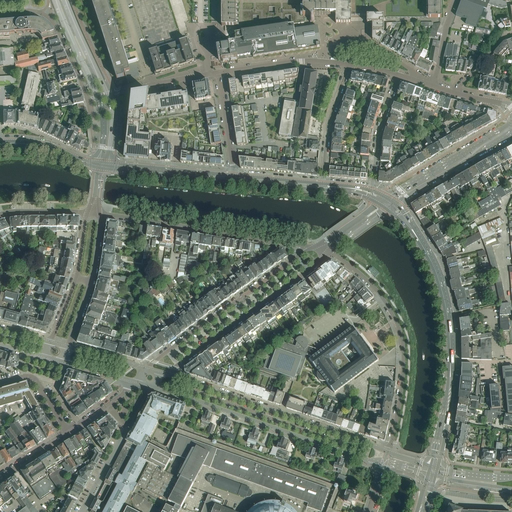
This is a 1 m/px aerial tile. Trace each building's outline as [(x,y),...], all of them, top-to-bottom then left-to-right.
[(128,64),(112,13),(107,0),(95,0),(96,2),(92,3),(113,67),(114,71),(117,79),(125,76),(124,73),(125,73),(130,71),(128,64)] [(336,14),(335,0),(221,0),(222,26),(236,26),(236,0),(302,0),(303,16),(314,16),(314,14),(330,14),(330,11),(335,11),(335,14),(336,14)] [(383,23),(383,21),(383,18),(386,18),(428,18),(440,18),(441,18),(441,0),(335,0),(336,14),(336,18),(351,18),(367,18),(367,21),(367,23),(372,23),(383,23)] [(461,0),(455,15),(467,20),(465,23),(476,28),(480,16),(483,8),(461,0)] [(489,0),(461,0),(483,8),(486,9),(488,5),(489,0)] [(506,2),(498,0),(489,0),(488,5),(501,9),(507,8),(506,2)] [(383,21),(383,18),(383,15),(367,15),(367,18),(367,21),(367,23),(372,23),(372,39),(380,44),(385,34),(383,33),(383,23),(383,21)] [(500,20),(501,22),(503,25),(505,27),(505,28),(510,27),(509,23),(508,18),(500,20)] [(13,31),(16,30),(16,31),(17,31),(18,31),(18,32),(19,32),(20,32),(21,32),(21,31),(22,31),(23,31),(23,30),(24,30),(27,29),(27,32),(30,31),(30,32),(30,33),(32,33),(33,33),(34,33),(35,33),(36,33),(36,34),(37,34),(38,35),(38,36),(41,39),(42,39),(55,36),(56,36),(54,32),(53,30),(52,29),(52,28),(51,27),(50,26),(49,25),(48,24),(47,23),(45,22),(44,21),(43,20),(43,21),(43,22),(41,21),(40,20),(38,20),(37,19),(36,19),(34,19),(33,19),(31,19),(30,19),(26,19),(26,21),(23,21),(22,21),(21,21),(21,20),(20,20),(19,20),(18,21),(17,21),(16,21),(16,22),(13,22),(12,20),(9,21),(9,20),(9,19),(0,19),(0,34),(10,34),(10,33),(13,33),(13,31)] [(317,26),(294,29),(293,23),(234,33),(235,39),(234,40),(235,44),(220,46),(220,48),(217,48),(217,49),(217,52),(219,60),(222,60),(222,61),(238,59),(253,56),(253,57),(320,47),(320,44),(317,26)] [(477,27),(475,33),(486,36),(490,37),(491,31),(491,30),(477,27)] [(401,41),(396,53),(401,56),(408,43),(410,37),(411,37),(413,32),(410,31),(409,33),(408,33),(406,37),(407,37),(406,41),(402,39),(401,41)] [(386,47),(391,36),(388,35),(389,33),(387,32),(385,36),(381,44),(386,47)] [(391,50),(397,37),(398,33),(396,32),(394,37),(391,36),(386,47),(391,50)] [(468,43),(467,47),(468,47),(469,48),(471,49),(471,50),(472,50),(480,55),(484,49),(474,43),(474,40),(482,41),(483,35),(474,33),(470,33),(468,43)] [(59,44),(56,36),(56,37),(48,39),(48,40),(43,41),(44,45),(41,46),(41,48),(59,44)] [(413,53),(415,48),(419,38),(415,36),(414,38),(410,37),(408,43),(401,56),(410,61),(413,53)] [(401,41),(402,39),(397,37),(391,50),(396,53),(401,41)] [(154,69),(156,75),(162,73),(162,72),(171,69),(172,70),(180,67),(180,66),(189,63),(190,64),(196,62),(194,55),(193,55),(191,47),(192,47),(191,44),(190,44),(189,39),(182,41),(149,52),(151,56),(150,56),(154,68),(154,69)] [(423,51),(416,65),(415,66),(428,73),(434,63),(436,64),(439,49),(438,49),(440,42),(433,41),(432,48),(431,48),(429,59),(428,59),(427,61),(424,60),(428,52),(423,50),(423,51)] [(511,50),(510,51),(506,41),(504,42),(499,48),(505,53),(508,59),(511,57),(511,50)] [(63,51),(59,44),(41,48),(42,51),(47,50),(48,54),(63,51)] [(458,47),(447,44),(444,57),(443,64),(447,64),(446,71),(455,72),(455,66),(456,66),(457,59),(458,59),(458,56),(456,56),(458,47)] [(0,66),(14,65),(13,48),(13,47),(0,48),(0,66)] [(416,65),(423,51),(415,48),(413,53),(410,61),(416,65)] [(505,53),(499,48),(493,54),(499,57),(506,60),(506,59),(508,59),(505,53)] [(27,51),(25,52),(21,52),(16,54),(17,61),(18,62),(28,59),(27,51)] [(66,57),(63,51),(48,54),(46,54),(47,58),(55,56),(56,59),(56,60),(66,57)] [(48,62),(48,61),(47,58),(46,54),(28,59),(18,62),(17,61),(14,62),(16,69),(27,67),(36,64),(48,62)] [(69,64),(66,57),(56,60),(56,59),(48,61),(48,62),(36,64),(38,70),(38,71),(69,64)] [(459,60),(456,72),(461,73),(464,61),(464,59),(460,57),(459,60)] [(471,69),(478,59),(475,58),(470,57),(469,60),(468,62),(467,68),(471,69)] [(73,72),(69,65),(56,68),(58,75),(73,72)] [(299,70),(284,72),(285,82),(285,84),(290,83),(290,79),(297,78),(299,70)] [(485,91),(488,78),(490,71),(487,70),(486,76),(482,76),(481,77),(480,77),(480,81),(478,80),(478,81),(477,81),(477,82),(477,83),(477,84),(479,85),(478,90),(485,91)] [(316,81),(317,74),(318,73),(317,73),(306,71),(305,71),(305,72),(304,80),(303,88),(300,87),(299,93),(302,94),(299,109),(311,112),(312,111),(311,111),(312,105),(313,104),(312,104),(313,97),(314,97),(315,89),(316,81)] [(40,115),(34,113),(34,115),(28,114),(30,107),(33,108),(40,75),(28,72),(22,101),(20,107),(24,107),(22,112),(15,111),(15,124),(37,130),(40,115)] [(76,79),(73,72),(58,75),(58,76),(59,80),(58,81),(59,83),(76,79)] [(356,82),(358,73),(352,72),(349,81),(353,82),(352,86),(348,85),(346,88),(353,91),(356,82)] [(362,83),(364,74),(358,73),(356,82),(358,83),(358,82),(362,83)] [(362,83),(362,84),(367,86),(368,84),(371,75),(364,74),(362,83)] [(374,85),(377,77),(373,76),(371,75),(368,84),(372,85),(374,85)] [(380,87),(383,78),(377,77),(374,85),(377,86),(380,87)] [(383,98),(389,80),(390,80),(383,78),(380,87),(383,88),(381,93),(379,92),(377,96),(383,98)] [(492,93),(495,80),(488,78),(485,91),(492,93)] [(244,90),(243,83),(240,83),(239,79),(228,81),(231,95),(245,93),(244,90)] [(211,98),(209,81),(209,80),(203,81),(203,82),(193,84),(195,100),(211,98)] [(499,94),(501,81),(495,80),(492,93),(499,94)] [(506,95),(508,86),(508,82),(506,81),(502,80),(501,81),(499,94),(506,95)] [(61,93),(58,84),(57,85),(57,84),(58,83),(58,82),(57,82),(56,81),(52,82),(52,83),(48,84),(46,84),(47,90),(45,91),(43,97),(54,96),(61,93)] [(404,97),(408,86),(401,83),(397,95),(401,96),(400,100),(403,101),(404,97)] [(410,103),(415,88),(408,86),(404,97),(408,99),(407,102),(410,103)] [(418,102),(422,91),(415,88),(410,103),(413,104),(414,101),(418,102)] [(81,95),(79,89),(66,92),(63,93),(64,98),(64,99),(81,95)] [(354,99),(356,93),(346,89),(344,96),(354,99)] [(423,110),(429,93),(422,91),(418,102),(418,105),(421,106),(420,109),(423,110)] [(126,146),(125,157),(149,160),(150,156),(150,152),(151,136),(152,131),(168,132),(169,122),(174,121),(177,133),(182,134),(183,134),(183,138),(182,152),(181,155),(224,159),(223,156),(222,149),(215,150),(209,110),(206,110),(190,113),(189,107),(187,92),(183,93),(148,98),(147,107),(133,109),(130,111),(129,123),(128,123),(126,146)] [(47,104),(59,101),(59,100),(62,99),(61,93),(54,96),(43,97),(40,114),(45,115),(46,110),(47,104)] [(431,121),(440,97),(429,93),(423,110),(424,111),(421,118),(431,121)] [(83,103),(82,99),(81,95),(64,99),(64,98),(62,99),(59,100),(59,101),(60,101),(61,107),(83,103)] [(381,105),(383,98),(377,96),(377,97),(371,95),(369,101),(371,102),(381,105)] [(352,106),(354,99),(344,96),(342,102),(351,106),(352,106)] [(440,97),(434,113),(437,114),(438,111),(439,110),(441,111),(445,98),(440,97)] [(442,111),(439,118),(442,119),(444,113),(447,113),(448,109),(451,100),(445,98),(441,111),(442,111)] [(310,120),(312,112),(311,112),(299,109),(297,109),(297,108),(296,108),(296,103),(293,103),(293,101),(285,99),(279,135),(287,136),(292,136),(292,137),(298,138),(307,139),(308,136),(307,136),(309,129),(309,128),(310,120),(311,121),(311,120),(310,120)] [(451,100),(448,109),(449,109),(452,110),(450,115),(451,115),(454,116),(458,102),(451,100)] [(342,102),(339,110),(344,111),(344,110),(349,112),(351,106),(342,102)] [(379,111),(381,105),(371,102),(369,108),(379,111)] [(460,115),(463,104),(458,102),(454,116),(453,118),(454,118),(455,115),(457,115),(458,114),(460,115)] [(415,113),(416,110),(402,106),(394,103),(392,110),(404,114),(405,111),(409,112),(409,111),(415,113)] [(463,104),(461,113),(466,115),(467,114),(467,113),(469,105),(463,104)] [(480,114),(481,108),(478,107),(469,105),(467,113),(467,114),(470,115),(471,113),(472,113),(472,116),(473,115),(474,116),(478,114),(477,113),(479,114),(480,114)] [(377,117),(379,111),(369,108),(367,114),(368,114),(377,117)] [(497,120),(497,112),(481,108),(480,114),(484,115),(487,115),(492,123),(497,120)] [(209,110),(206,110),(207,117),(217,116),(216,109),(209,110)] [(339,110),(337,116),(347,119),(349,112),(344,110),(344,111),(339,110)] [(404,114),(392,110),(390,116),(400,119),(402,120),(404,114)] [(13,111),(3,111),(3,112),(3,125),(14,124),(13,111)] [(48,123),(49,121),(45,119),(44,121),(42,120),(43,115),(45,115),(40,114),(40,115),(37,130),(43,133),(48,123)] [(375,124),(377,117),(368,114),(365,120),(375,124)] [(487,115),(484,115),(479,117),(480,119),(479,120),(483,128),(485,127),(487,126),(492,123),(487,115)] [(346,124),(348,119),(346,119),(347,119),(337,116),(335,123),(335,124),(344,125),(344,126),(348,126),(348,125),(346,124)] [(399,122),(400,119),(390,116),(388,122),(404,128),(405,124),(399,122)] [(483,128),(479,120),(477,119),(473,121),(472,119),(469,121),(468,120),(475,133),(480,130),(481,129),(483,128)] [(55,125),(56,122),(49,120),(49,121),(48,123),(43,133),(49,136),(55,125)] [(373,130),(375,124),(365,120),(363,127),(364,127),(373,130)] [(475,133),(468,120),(465,122),(466,124),(462,127),(468,137),(468,136),(475,133)] [(61,126),(62,125),(56,122),(55,125),(49,136),(55,139),(60,129),(61,126)] [(404,128),(388,122),(386,129),(396,132),(397,129),(403,130),(404,128)] [(444,123),(441,125),(447,135),(444,136),(450,147),(456,144),(448,130),(446,127),(444,123)] [(343,133),(344,126),(344,125),(335,124),(333,131),(343,132),(343,133)] [(468,137),(462,127),(460,128),(458,124),(454,126),(457,131),(453,133),(458,142),(468,137)] [(68,129),(67,129),(61,126),(60,129),(55,139),(62,142),(68,129)] [(77,135),(79,131),(78,129),(76,128),(74,128),(73,128),(69,126),(67,129),(68,129),(62,142),(70,147),(77,135)] [(457,131),(454,126),(450,129),(450,128),(448,130),(456,144),(458,142),(453,133),(457,131)] [(371,136),(373,130),(364,127),(363,131),(362,135),(371,136)] [(401,135),(395,134),(396,132),(386,129),(384,135),(401,139),(401,135)] [(342,139),(343,132),(333,131),(332,139),(341,139),(342,139)] [(450,147),(444,136),(440,138),(437,133),(434,134),(436,137),(444,150),(450,147)] [(77,135),(70,147),(79,152),(82,147),(86,149),(87,148),(89,145),(89,143),(84,141),(85,140),(79,137),(78,138),(77,137),(78,136),(77,135)] [(170,162),(172,146),(171,146),(171,144),(167,143),(167,139),(166,139),(165,138),(160,137),(160,141),(159,141),(159,146),(156,146),(155,152),(158,152),(157,158),(160,158),(160,161),(170,162)] [(444,150),(436,137),(433,139),(435,142),(432,144),(437,154),(441,152),(444,150)] [(432,144),(428,138),(425,140),(427,144),(425,146),(426,148),(432,157),(435,155),(437,154),(432,144)] [(341,145),(342,139),(341,139),(332,139),(332,146),(347,147),(350,147),(351,147),(351,145),(347,145),(347,146),(341,145)] [(319,151),(320,143),(306,142),(306,150),(319,151)] [(420,164),(411,150),(408,144),(407,145),(405,148),(403,150),(407,156),(406,156),(414,168),(420,164)] [(432,157),(426,148),(423,150),(420,144),(417,146),(426,161),(432,157)] [(426,161),(417,146),(411,150),(420,164),(426,161)] [(511,159),(506,149),(500,153),(509,169),(509,170),(510,169),(511,173),(511,172),(511,165),(509,161),(511,159)] [(245,158),(239,158),(240,165),(240,168),(247,169),(248,157),(249,157),(249,153),(246,153),(245,153),(245,158)] [(509,169),(500,153),(493,157),(500,169),(503,167),(506,171),(509,169)] [(224,159),(223,156),(215,155),(214,166),(225,167),(224,159)] [(414,168),(406,156),(400,160),(407,172),(414,168)] [(309,163),(309,160),(310,158),(303,157),(303,160),(301,174),(308,175),(309,163)] [(407,172),(400,160),(398,157),(396,160),(400,167),(397,168),(397,167),(396,168),(401,176),(402,176),(407,172)] [(500,169),(493,157),(489,159),(489,158),(487,160),(496,177),(500,175),(497,170),(500,169)] [(294,173),(294,174),(296,162),(295,162),(296,159),(288,158),(288,162),(287,173),(294,174),(294,173)] [(314,164),(314,161),(309,160),(309,163),(308,175),(317,176),(318,164),(318,158),(316,158),(316,164),(314,164)] [(296,162),(294,174),(295,174),(301,174),(303,160),(296,159),(295,162),(296,162)] [(496,177),(487,160),(486,160),(480,164),(489,179),(491,177),(489,175),(488,176),(487,176),(490,174),(495,183),(499,181),(496,177)] [(288,162),(278,161),(277,161),(276,171),(276,172),(287,173),(288,162)] [(401,176),(396,168),(394,169),(390,163),(387,165),(396,179),(401,176)] [(489,179),(480,164),(476,167),(475,167),(474,167),(480,178),(490,196),(494,202),(498,200),(498,199),(500,197),(495,189),(494,187),(493,187),(488,179),(489,179)] [(396,179),(387,165),(384,167),(387,172),(385,173),(386,176),(385,182),(390,183),(396,179)] [(480,178),(474,167),(468,171),(479,190),(480,193),(484,191),(479,182),(478,182),(477,180),(480,178)] [(479,190),(468,171),(461,175),(467,185),(467,184),(468,186),(471,184),(475,192),(479,190)] [(467,185),(461,175),(455,178),(461,188),(463,191),(465,190),(464,187),(464,186),(466,189),(469,188),(467,185)] [(461,188),(455,178),(451,181),(452,182),(449,183),(458,198),(461,196),(458,189),(461,188)] [(458,198),(449,183),(448,184),(447,183),(443,185),(448,195),(452,193),(455,199),(458,198)] [(448,195),(443,185),(436,189),(442,199),(445,198),(448,201),(451,199),(448,195)] [(507,195),(504,190),(501,186),(495,189),(500,197),(500,199),(507,195)] [(442,199),(436,189),(434,190),(431,193),(431,192),(431,193),(438,204),(443,201),(442,199)] [(438,204),(431,193),(423,197),(430,209),(431,208),(433,213),(436,211),(439,217),(440,218),(444,215),(438,204)] [(501,205),(498,200),(494,202),(490,196),(484,199),(478,203),(482,209),(483,208),(486,213),(501,205)] [(424,212),(430,209),(423,197),(417,201),(424,213),(424,212)] [(424,213),(417,201),(413,204),(411,205),(416,214),(417,215),(424,226),(426,229),(430,227),(432,225),(432,224),(430,221),(424,212),(424,213)] [(29,227),(29,217),(20,218),(20,232),(25,232),(25,244),(30,244),(30,231),(30,227),(29,227)] [(38,229),(38,217),(33,217),(29,217),(29,227),(30,227),(31,227),(31,229),(34,229),(34,231),(38,231),(38,229)] [(48,227),(48,217),(38,217),(38,229),(38,231),(39,231),(46,231),(46,227),(48,227)] [(57,230),(57,217),(48,217),(48,227),(49,227),(49,230),(56,230),(57,230)] [(67,231),(67,217),(57,217),(57,230),(56,230),(56,231),(67,231)] [(76,231),(78,220),(79,218),(78,218),(78,217),(67,217),(67,231),(76,231)] [(20,232),(20,218),(9,219),(10,229),(13,233),(20,232)] [(11,232),(3,220),(0,221),(0,226),(5,236),(11,232)] [(121,227),(122,223),(109,221),(108,221),(107,221),(107,222),(106,230),(118,232),(121,232),(123,232),(124,228),(121,227)] [(442,221),(435,225),(426,231),(432,239),(441,234),(441,233),(439,231),(445,227),(442,221)] [(152,247),(155,228),(148,227),(146,240),(148,240),(148,242),(146,242),(144,253),(151,254),(152,247)] [(161,234),(162,229),(155,228),(152,247),(152,250),(155,250),(155,248),(156,245),(159,245),(160,242),(161,234)] [(491,229),(489,230),(486,231),(483,232),(480,234),(481,239),(482,238),(482,240),(495,235),(493,228),(491,229)] [(168,230),(162,229),(161,234),(160,242),(159,245),(159,246),(165,247),(168,230)] [(120,237),(120,234),(118,234),(118,232),(106,230),(105,239),(120,241),(121,237),(120,237)] [(174,231),(168,230),(165,247),(172,248),(174,231)] [(189,243),(191,234),(183,232),(181,244),(184,244),(184,242),(189,243)] [(435,244),(449,236),(448,235),(447,235),(447,234),(444,236),(442,234),(441,233),(441,234),(432,239),(435,244)] [(198,249),(201,235),(192,234),(189,254),(185,276),(195,274),(195,270),(195,269),(196,264),(199,249),(198,249)] [(204,251),(207,236),(201,235),(198,249),(199,249),(202,249),(202,250),(204,251)] [(449,236),(435,244),(438,249),(448,243),(448,242),(446,243),(445,241),(449,239),(449,238),(451,237),(450,235),(449,236)] [(499,244),(495,235),(482,240),(486,248),(492,246),(499,244)] [(211,251),(213,237),(207,236),(204,251),(207,251),(207,250),(211,251)] [(221,249),(222,239),(213,237),(211,251),(209,262),(213,262),(212,264),(214,264),(214,265),(216,265),(217,263),(219,253),(215,252),(215,248),(221,249)] [(122,249),(123,242),(120,241),(105,239),(104,246),(116,247),(118,247),(118,248),(122,249)] [(229,249),(230,240),(222,239),(221,249),(220,251),(228,252),(229,251),(229,249)] [(74,251),(75,243),(54,240),(53,245),(57,246),(56,249),(74,251)] [(230,240),(229,249),(231,249),(231,250),(232,250),(232,252),(236,252),(238,241),(230,240)] [(236,252),(236,254),(242,255),(243,251),(245,243),(238,241),(236,252)] [(454,246),(456,245),(455,243),(452,244),(450,242),(448,243),(438,249),(441,253),(454,246)] [(253,251),(254,244),(245,243),(243,251),(244,251),(243,251),(247,252),(246,254),(249,254),(249,252),(250,252),(253,251)] [(120,251),(115,250),(116,247),(104,246),(103,253),(119,255),(120,251)] [(452,257),(451,255),(456,254),(456,250),(454,246),(441,253),(443,257),(445,256),(446,258),(446,260),(452,258),(452,257)] [(287,257),(283,249),(279,248),(276,251),(275,249),(270,253),(277,263),(287,257)] [(63,255),(61,255),(60,254),(61,250),(54,249),(50,249),(49,252),(51,252),(51,253),(54,254),(53,257),(59,258),(60,257),(61,256),(63,256),(63,259),(72,261),(73,253),(64,251),(63,255)] [(270,253),(268,251),(266,252),(267,254),(264,256),(272,267),(277,263),(270,253)] [(103,253),(102,261),(124,265),(124,263),(124,262),(119,261),(120,259),(121,260),(121,255),(119,255),(103,253)] [(272,267),(264,256),(262,258),(261,257),(258,258),(267,271),(272,267)] [(50,257),(49,265),(50,266),(51,266),(58,268),(70,270),(72,261),(63,259),(61,259),(61,261),(60,261),(60,262),(59,262),(59,258),(53,257),(50,257)] [(267,271),(258,258),(256,260),(256,259),(253,261),(254,263),(262,274),(267,271)] [(468,260),(447,265),(449,270),(458,268),(458,265),(469,262),(468,260)] [(124,265),(102,261),(101,268),(115,271),(115,272),(117,272),(118,267),(123,268),(123,267),(124,265)] [(334,276),(341,268),(338,265),(332,262),(330,262),(326,265),(334,276)] [(262,274),(254,263),(250,265),(247,267),(256,279),(262,274)] [(334,276),(326,265),(321,269),(329,281),(333,278),(337,284),(339,282),(337,280),(334,276)] [(50,266),(47,272),(53,275),(68,280),(70,270),(58,268),(51,266),(50,266)] [(256,279),(247,267),(244,269),(242,271),(241,271),(250,284),(256,279)] [(370,268),(367,271),(370,274),(370,273),(373,276),(374,275),(376,277),(375,278),(379,274),(372,267),(371,269),(370,268)] [(450,275),(471,270),(470,268),(463,270),(462,267),(458,268),(449,270),(450,275)] [(114,275),(115,272),(115,271),(101,268),(99,276),(114,280),(127,282),(128,278),(114,275)] [(337,280),(346,271),(341,268),(334,276),(337,280)] [(329,281),(321,269),(315,273),(324,285),(329,281)] [(471,272),(471,270),(450,275),(451,280),(461,278),(460,275),(471,272)] [(250,284),(241,271),(235,275),(244,288),(250,284)] [(342,283),(351,274),(350,274),(346,271),(337,280),(339,282),(340,282),(342,283)] [(229,278),(226,273),(224,274),(225,276),(224,276),(227,280),(228,279),(229,280),(224,283),(233,296),(238,292),(229,278)] [(315,273),(307,278),(311,284),(310,285),(313,289),(314,288),(316,291),(324,285),(315,273)] [(348,287),(356,279),(351,274),(342,283),(343,284),(343,285),(344,286),(345,285),(348,287)] [(64,289),(68,280),(53,275),(51,279),(53,280),(53,282),(45,280),(44,282),(64,289)] [(244,288),(235,275),(233,276),(229,278),(238,292),(244,288)] [(113,280),(114,280),(99,276),(97,284),(114,288),(117,289),(119,282),(113,280)] [(62,297),(64,289),(44,282),(30,277),(28,283),(32,285),(32,284),(35,285),(35,286),(39,287),(62,297)] [(451,286),(471,281),(475,280),(474,277),(467,279),(467,280),(464,280),(464,277),(461,278),(451,280),(450,282),(451,286)] [(352,291),(361,283),(356,279),(348,287),(350,290),(348,292),(350,294),(352,291)] [(312,291),(304,281),(297,286),(306,298),(310,295),(309,294),(312,291)] [(472,283),(471,281),(451,286),(452,290),(454,291),(464,289),(464,288),(462,289),(461,286),(472,283)] [(233,296),(224,283),(222,285),(219,287),(218,288),(227,300),(233,296)] [(357,295),(365,288),(361,283),(352,291),(357,295)] [(113,291),(114,288),(97,284),(95,291),(95,292),(115,298),(115,297),(117,292),(113,291)] [(153,289),(150,291),(153,296),(154,298),(161,293),(155,285),(152,287),(153,289)] [(306,298),(297,286),(291,290),(300,302),(306,298)] [(455,296),(476,291),(475,289),(472,290),(471,286),(464,288),(464,289),(454,291),(455,296)] [(39,287),(37,293),(40,294),(59,302),(61,298),(62,297),(39,287)] [(227,300),(218,288),(216,289),(215,287),(210,290),(212,292),(221,304),(227,300)] [(357,295),(354,298),(358,302),(369,292),(365,288),(357,295)] [(300,302),(291,290),(285,295),(294,307),(300,302)] [(12,310),(13,309),(14,310),(18,295),(6,291),(5,293),(3,302),(10,304),(8,310),(4,309),(1,321),(9,323),(12,310)] [(476,293),(476,291),(455,296),(456,301),(470,298),(470,295),(476,293)] [(93,300),(109,305),(109,304),(110,301),(114,302),(114,300),(121,302),(122,302),(121,304),(125,305),(126,301),(122,300),(122,299),(115,297),(115,298),(95,292),(93,300)] [(212,292),(211,292),(206,296),(215,308),(221,304),(212,292)] [(368,301),(374,297),(369,292),(358,302),(357,302),(359,304),(361,303),(363,305),(361,307),(363,310),(370,305),(368,301)] [(59,302),(40,294),(40,296),(38,300),(44,302),(57,308),(59,302)] [(215,308),(206,296),(205,294),(198,299),(197,299),(199,301),(208,314),(215,308)] [(33,299),(33,298),(29,296),(25,295),(20,312),(16,325),(25,328),(28,316),(33,299)] [(294,307),(285,295),(279,299),(286,309),(287,311),(290,308),(291,309),(294,307)] [(197,299),(198,299),(197,298),(195,299),(197,302),(194,305),(195,307),(203,318),(208,314),(199,301),(197,299)] [(458,306),(478,301),(478,299),(471,301),(470,298),(456,301),(458,306)] [(37,316),(39,311),(41,304),(34,303),(35,300),(33,299),(28,316),(25,328),(34,330),(37,316)] [(287,311),(286,309),(279,299),(273,303),(281,315),(282,317),(285,315),(285,314),(288,312),(287,311)] [(339,299),(335,302),(340,308),(344,305),(339,299)] [(118,311),(122,312),(123,309),(109,305),(93,300),(90,307),(106,313),(106,311),(107,312),(109,309),(107,308),(108,307),(118,310),(118,311)] [(478,301),(458,306),(459,312),(473,308),(472,305),(479,303),(478,301)] [(54,314),(57,308),(44,302),(44,303),(45,303),(44,305),(48,307),(46,311),(54,314)] [(281,315),(273,303),(268,307),(275,318),(277,320),(277,321),(278,320),(277,318),(278,317),(277,317),(281,315)] [(511,315),(510,304),(510,303),(506,304),(500,304),(500,306),(499,312),(500,316),(508,315),(511,315)] [(184,308),(187,313),(195,323),(199,320),(190,308),(188,305),(184,308)] [(203,318),(195,307),(194,308),(192,305),(191,306),(190,307),(190,308),(199,320),(203,318)] [(118,317),(111,314),(106,313),(90,307),(86,317),(105,323),(107,324),(107,323),(115,326),(118,317)] [(275,318),(268,307),(260,313),(268,323),(269,324),(270,325),(277,320),(275,318)] [(121,318),(128,320),(134,313),(123,309),(122,312),(123,312),(121,318)] [(20,312),(12,310),(9,323),(16,325),(20,312)] [(195,323),(187,313),(186,314),(183,310),(180,312),(182,314),(191,326),(195,323)] [(40,332),(42,323),(45,313),(39,311),(37,316),(34,330),(40,332)] [(49,325),(54,315),(54,314),(46,311),(45,311),(45,313),(42,323),(49,325)] [(182,314),(180,312),(178,313),(181,317),(179,318),(179,319),(187,329),(191,326),(182,314)] [(268,323),(260,313),(254,317),(263,329),(266,327),(265,326),(269,324),(268,323)] [(509,330),(508,315),(500,316),(500,321),(500,331),(509,330)] [(179,319),(179,318),(178,316),(173,319),(175,322),(176,322),(177,323),(174,324),(181,334),(187,329),(179,319)] [(86,317),(84,322),(98,326),(99,323),(101,324),(101,323),(105,324),(105,323),(86,317)] [(263,329),(254,317),(248,321),(256,332),(259,330),(260,332),(264,330),(263,329)] [(472,320),(471,317),(459,319),(460,326),(481,322),(478,322),(477,320),(472,320)] [(168,329),(161,318),(155,323),(159,328),(158,329),(168,342),(175,338),(168,329)] [(256,332),(248,321),(242,326),(251,339),(252,340),(253,341),(256,339),(252,334),(255,332),(256,332)] [(123,333),(98,326),(84,322),(83,325),(82,329),(96,333),(97,332),(111,336),(112,333),(122,336),(123,333)] [(481,325),(481,322),(460,326),(461,332),(473,330),(472,327),(481,325)] [(46,333),(49,325),(42,323),(40,332),(45,333),(46,333)] [(181,334),(174,324),(173,325),(171,323),(167,325),(169,328),(168,329),(175,338),(181,334)] [(251,339),(242,326),(237,329),(243,338),(246,343),(251,339)] [(335,393),(377,361),(378,361),(370,350),(368,346),(367,345),(364,342),(363,341),(360,337),(353,326),(352,327),(319,352),(317,349),(308,346),(308,345),(308,344),(308,343),(308,342),(308,341),(307,340),(307,339),(306,339),(306,338),(305,338),(304,337),(303,337),(302,337),(301,337),(300,337),(299,337),(298,338),(297,338),(296,339),(296,340),(295,340),(297,342),(296,343),(295,346),(285,343),(277,349),(276,348),(275,351),(273,358),(268,356),(263,368),(269,370),(294,379),(296,374),(300,376),(307,355),(311,356),(311,357),(310,359),(309,359),(317,369),(318,370),(318,371),(317,372),(317,373),(317,374),(317,375),(317,376),(317,377),(318,378),(318,379),(319,379),(319,380),(320,381),(321,381),(322,382),(323,382),(324,382),(325,382),(326,381),(327,382),(327,383),(334,393),(335,393)] [(105,335),(96,333),(82,329),(79,336),(97,341),(97,340),(103,342),(105,335)] [(162,347),(168,342),(158,329),(153,333),(152,333),(162,347)] [(242,339),(243,338),(237,329),(230,335),(238,345),(242,342),(243,343),(244,342),(242,339)] [(156,351),(162,347),(153,334),(152,333),(153,333),(151,330),(150,330),(148,332),(152,338),(149,340),(149,341),(156,351)] [(124,356),(129,340),(130,334),(128,333),(127,334),(126,335),(123,334),(123,333),(122,336),(121,340),(116,353),(124,356)] [(461,338),(461,359),(492,360),(491,334),(461,338)] [(109,351),(113,338),(105,335),(103,342),(101,349),(109,351)] [(238,345),(230,335),(224,339),(231,349),(231,350),(237,358),(239,357),(235,351),(237,350),(235,347),(238,345)] [(101,349),(103,342),(97,340),(97,341),(79,336),(77,342),(101,349)] [(146,338),(141,341),(146,348),(151,355),(154,353),(156,351),(149,341),(149,340),(147,337),(146,338)] [(121,340),(113,338),(109,351),(116,353),(121,340)] [(228,352),(231,350),(231,349),(224,339),(218,343),(226,354),(225,355),(228,358),(230,356),(228,352)] [(133,349),(135,342),(129,340),(124,356),(130,357),(133,349)] [(226,354),(218,343),(213,347),(220,358),(225,355),(226,354)] [(220,358),(213,347),(207,351),(215,362),(220,358)] [(146,348),(144,350),(143,350),(139,349),(139,350),(137,359),(143,361),(145,360),(151,355),(146,348)] [(139,350),(133,349),(130,357),(137,359),(139,350)] [(215,362),(207,351),(203,354),(215,371),(215,370),(214,368),(215,367),(214,366),(217,364),(215,362)] [(6,368),(9,354),(3,353),(0,362),(0,366),(6,368)] [(17,366),(17,357),(9,354),(6,368),(6,369),(17,366)] [(215,371),(203,354),(197,358),(202,365),(207,371),(209,369),(210,370),(212,369),(212,370),(213,370),(214,373),(215,373),(215,371)] [(202,365),(197,358),(185,367),(186,373),(191,374),(202,365)] [(207,371),(202,365),(191,374),(211,382),(212,382),(212,379),(207,371)] [(218,384),(223,370),(224,366),(219,369),(220,370),(219,374),(215,372),(212,382),(218,384)] [(70,381),(73,372),(68,370),(66,371),(64,377),(67,379),(68,380),(68,382),(70,382),(70,381)] [(227,376),(224,375),(226,371),(223,370),(218,384),(224,386),(227,376)] [(240,392),(244,380),(241,379),(243,372),(241,371),(240,373),(239,377),(235,390),(240,392)] [(77,382),(80,374),(73,372),(70,381),(73,381),(72,384),(73,386),(74,386),(74,387),(75,385),(75,386),(78,391),(81,389),(77,382)] [(229,388),(234,375),(233,375),(232,379),(229,378),(230,374),(228,373),(227,376),(224,386),(229,388)] [(85,382),(87,376),(80,374),(77,382),(78,382),(79,382),(83,383),(80,385),(82,389),(88,386),(86,384),(87,384),(85,382)] [(239,377),(234,375),(229,388),(235,390),(239,377)] [(245,394),(249,382),(251,376),(249,375),(247,381),(244,380),(240,392),(245,394)] [(93,382),(94,378),(87,376),(85,382),(87,384),(90,385),(91,382),(93,382)] [(459,391),(471,393),(473,378),(472,378),(461,377),(460,391),(459,391)] [(68,382),(63,380),(63,381),(59,391),(61,394),(69,389),(70,391),(72,390),(70,387),(67,387),(68,385),(67,384),(68,382)] [(111,391),(105,382),(104,381),(100,384),(102,387),(100,388),(105,396),(111,392),(111,391)] [(0,407),(22,401),(22,398),(24,397),(31,410),(38,406),(29,390),(30,390),(28,385),(27,386),(26,382),(18,384),(18,383),(15,384),(15,385),(1,389),(1,388),(0,388),(0,407)] [(251,396),(255,384),(249,382),(245,394),(251,396)] [(394,391),(395,383),(392,383),(384,382),(383,386),(370,384),(370,387),(394,391)] [(105,396),(100,388),(98,385),(97,383),(93,385),(92,385),(90,387),(89,385),(89,386),(89,387),(92,392),(95,390),(96,391),(97,390),(98,391),(93,394),(98,401),(101,399),(105,396)] [(257,398),(261,386),(255,384),(251,396),(257,398)] [(64,399),(74,392),(77,391),(75,388),(74,386),(73,386),(74,388),(72,390),(70,391),(69,389),(61,394),(64,399)] [(98,401),(93,394),(88,386),(83,390),(93,405),(98,401)] [(263,400),(266,390),(265,390),(266,388),(261,386),(257,398),(263,400)] [(268,402),(273,388),(270,387),(268,391),(266,390),(263,400),(268,402)] [(394,391),(370,387),(369,390),(380,391),(379,395),(378,395),(378,396),(393,398),(394,395),(394,391)] [(277,394),(276,394),(273,393),(275,388),(273,388),(268,402),(274,404),(277,394)] [(93,405),(83,390),(82,389),(77,393),(87,409),(93,405)] [(285,394),(278,391),(276,394),(277,394),(274,404),(281,406),(285,394)] [(471,397),(472,393),(459,391),(459,398),(471,400),(471,401),(478,402),(479,398),(471,397)] [(66,401),(76,395),(74,392),(64,399),(66,401)] [(177,478),(164,471),(166,468),(170,460),(172,456),(165,453),(146,443),(149,437),(150,438),(158,422),(156,421),(158,416),(156,415),(157,413),(161,411),(165,413),(164,414),(169,416),(169,417),(180,421),(186,404),(175,401),(160,396),(160,395),(156,394),(156,393),(148,396),(149,397),(147,400),(147,401),(141,413),(140,413),(138,418),(132,431),(131,430),(126,441),(127,441),(112,470),(111,469),(105,480),(106,480),(105,483),(110,486),(112,482),(115,483),(118,485),(103,511),(119,511),(130,492),(133,493),(137,485),(166,500),(177,478)] [(68,405),(78,398),(76,395),(66,401),(68,405)] [(392,404),(393,398),(378,396),(377,398),(382,399),(382,402),(392,404)] [(79,405),(82,403),(78,398),(68,405),(71,409),(78,404),(79,405)] [(290,398),(286,408),(302,413),(305,403),(290,398)] [(470,404),(471,401),(471,400),(459,398),(458,405),(470,407),(471,406),(471,405),(470,404)] [(391,410),(392,404),(382,402),(381,405),(379,404),(373,403),(373,406),(391,410)] [(500,402),(490,403),(490,411),(501,412),(500,402)] [(86,410),(82,403),(79,405),(78,404),(71,409),(76,416),(77,417),(80,415),(80,414),(86,410)] [(315,418),(318,409),(316,408),(318,405),(315,404),(314,404),(313,408),(314,408),(313,410),(312,410),(310,416),(315,418)] [(325,422),(328,413),(326,412),(328,405),(326,405),(325,407),(324,407),(320,420),(325,422)] [(458,406),(457,411),(466,413),(475,415),(476,412),(469,410),(470,407),(458,405),(458,406)] [(320,420),(324,407),(323,406),(323,407),(320,406),(319,409),(318,409),(315,418),(320,420)] [(390,416),(391,410),(373,406),(372,409),(380,410),(380,414),(390,416)] [(35,422),(44,416),(38,407),(30,412),(24,415),(24,416),(27,419),(31,424),(34,422),(35,422)] [(330,423),(334,413),(332,412),(333,408),(331,407),(329,413),(328,413),(325,422),(330,423)] [(310,416),(312,410),(305,408),(303,414),(310,416)] [(344,419),(344,417),(341,416),(343,410),(341,409),(340,411),(335,425),(341,427),(344,419)] [(335,425),(340,411),(338,410),(336,414),(334,413),(330,423),(335,425)] [(457,411),(456,417),(467,419),(468,417),(474,418),(475,416),(477,417),(477,415),(475,415),(466,413),(457,411)] [(495,412),(489,411),(487,417),(487,422),(493,423),(494,418),(495,412)] [(210,417),(211,413),(206,412),(204,417),(203,417),(201,421),(202,421),(201,424),(205,425),(206,422),(210,424),(211,420),(210,420),(211,417),(210,417)] [(354,423),(355,421),(352,420),(355,413),(352,412),(352,414),(351,414),(346,429),(352,431),(355,423),(354,423)] [(346,429),(351,414),(349,413),(347,420),(344,419),(341,427),(346,429)] [(109,440),(117,425),(106,414),(95,422),(99,428),(99,429),(102,431),(105,434),(105,435),(109,440)] [(389,422),(390,416),(380,414),(379,416),(374,415),(368,414),(367,417),(371,418),(377,419),(389,422)] [(505,414),(503,425),(511,426),(511,415),(508,414),(505,414)] [(18,416),(14,419),(7,424),(10,428),(17,436),(21,433),(24,431),(21,427),(24,425),(22,423),(23,422),(20,419),(18,416)] [(49,424),(44,416),(35,422),(40,430),(49,424)] [(360,424),(361,424),(363,418),(360,417),(358,423),(355,422),(356,421),(355,421),(354,423),(355,423),(352,431),(357,433),(360,424)] [(31,424),(27,419),(23,422),(22,423),(24,425),(25,427),(31,424)] [(229,423),(230,420),(226,419),(224,424),(222,423),(220,428),(229,431),(230,427),(230,426),(231,424),(229,423)] [(386,437),(389,422),(377,419),(375,427),(369,424),(368,427),(365,436),(371,438),(379,441),(378,441),(381,442),(381,441),(384,443),(385,439),(386,439),(386,437)] [(41,431),(40,430),(35,422),(34,422),(31,424),(25,427),(29,433),(37,444),(45,440),(40,432),(41,431)] [(97,430),(99,429),(99,428),(98,428),(94,423),(90,425),(95,432),(97,430)] [(54,434),(52,430),(49,424),(40,430),(41,431),(42,431),(47,438),(54,434)] [(365,436),(368,427),(361,424),(360,424),(357,433),(365,436)] [(469,430),(470,426),(466,425),(458,424),(456,431),(457,431),(467,433),(468,429),(469,430)] [(90,425),(86,428),(93,437),(98,434),(97,434),(99,433),(102,431),(99,429),(97,430),(95,432),(90,425)] [(18,438),(17,436),(10,428),(5,432),(16,446),(21,443),(18,438)] [(90,437),(85,429),(79,433),(84,441),(86,439),(89,443),(87,445),(89,447),(91,451),(96,447),(88,438),(90,437)] [(258,433),(259,430),(254,429),(252,434),(250,433),(249,438),(250,438),(249,439),(248,439),(247,443),(252,445),(255,446),(257,441),(256,441),(256,440),(257,440),(259,436),(258,436),(259,434),(258,433)] [(35,445),(25,431),(24,431),(21,433),(31,448),(35,445)] [(468,441),(470,433),(469,433),(468,433),(467,433),(457,431),(456,434),(456,435),(455,437),(456,437),(456,438),(468,441)] [(31,448),(21,433),(17,436),(18,438),(21,443),(21,442),(27,450),(31,448)] [(84,441),(79,433),(74,436),(84,450),(89,447),(87,445),(84,441)] [(106,445),(109,440),(105,435),(103,436),(101,433),(100,434),(99,433),(97,434),(98,434),(102,439),(106,445)] [(203,465),(209,467),(215,448),(178,435),(171,454),(187,459),(177,478),(192,486),(203,465)] [(81,448),(74,437),(69,440),(75,450),(76,452),(76,451),(76,452),(81,448)] [(106,445),(102,439),(99,441),(98,438),(96,439),(96,438),(95,439),(102,449),(104,449),(106,445)] [(277,449),(275,457),(288,462),(289,458),(286,457),(288,453),(282,451),(282,449),(286,450),(287,446),(287,444),(286,443),(287,440),(282,438),(280,444),(279,443),(277,448),(279,448),(278,449),(277,449)] [(467,447),(468,441),(456,438),(456,439),(455,439),(454,441),(455,442),(454,445),(467,447)] [(69,440),(64,443),(70,453),(71,456),(73,458),(75,461),(77,465),(76,466),(70,469),(71,470),(73,474),(73,475),(80,471),(80,470),(79,468),(84,464),(82,460),(80,457),(78,455),(76,452),(76,451),(76,452),(75,450),(69,440)] [(19,455),(13,447),(11,449),(10,447),(11,447),(8,442),(3,445),(7,451),(6,451),(7,452),(12,460),(19,455)] [(21,442),(21,443),(16,446),(21,454),(27,450),(21,442)] [(7,452),(6,451),(1,444),(0,444),(0,455),(5,463),(6,463),(6,464),(12,460),(7,452)] [(69,455),(62,444),(57,447),(62,455),(64,458),(69,455)] [(478,457),(479,450),(474,449),(473,449),(471,448),(467,447),(454,445),(454,446),(453,446),(451,454),(460,456),(460,455),(464,456),(464,458),(475,460),(476,456),(478,457)] [(62,455),(57,447),(55,449),(52,451),(49,452),(57,466),(58,465),(57,463),(59,461),(58,459),(60,457),(62,455)] [(101,455),(96,447),(91,451),(94,454),(98,460),(101,455)] [(221,450),(215,448),(209,467),(214,469),(308,503),(307,507),(320,511),(329,489),(327,488),(221,450)] [(314,453),(315,450),(311,448),(309,454),(307,453),(305,457),(314,460),(315,456),(316,454),(314,453)] [(489,461),(490,451),(487,451),(487,449),(483,449),(482,460),(485,461),(485,462),(487,462),(488,461),(489,461)] [(65,480),(48,453),(37,459),(43,467),(47,472),(51,478),(50,479),(55,486),(56,486),(60,492),(67,483),(68,481),(66,480),(65,480)] [(98,460),(94,454),(90,461),(91,463),(96,465),(98,460)] [(76,466),(70,457),(69,455),(64,458),(65,459),(64,460),(66,462),(70,469),(76,466)] [(91,463),(90,461),(88,457),(82,460),(84,464),(86,467),(93,470),(96,465),(91,463)] [(342,463),(344,460),(339,458),(337,464),(335,463),(333,467),(338,469),(337,472),(341,473),(343,466),(344,464),(342,463)] [(49,477),(42,468),(43,467),(37,459),(20,471),(23,475),(40,500),(50,493),(52,492),(56,490),(48,478),(49,477)] [(70,469),(66,462),(62,464),(64,468),(60,471),(63,475),(67,472),(67,473),(69,472),(71,470),(70,469)] [(88,479),(93,470),(86,467),(85,467),(80,471),(80,470),(80,471),(82,476),(88,479)] [(27,486),(17,473),(13,475),(21,486),(22,487),(24,490),(26,488),(26,487),(27,486)] [(13,475),(10,478),(18,488),(19,489),(22,487),(21,486),(13,475)] [(207,478),(207,479),(207,480),(207,481),(208,482),(209,483),(210,483),(213,484),(212,486),(246,498),(246,497),(247,497),(248,497),(249,497),(250,496),(251,496),(252,495),(252,494),(252,493),(252,492),(252,491),(251,490),(250,489),(249,489),(250,487),(216,475),(216,477),(212,475),(211,475),(210,475),(209,476),(208,477),(207,477),(207,478)] [(83,488),(87,481),(80,478),(78,476),(76,479),(75,478),(74,480),(71,478),(69,481),(70,482),(74,484),(83,488)] [(10,478),(6,480),(12,488),(13,490),(16,493),(17,494),(19,497),(21,500),(26,496),(28,494),(27,492),(23,495),(22,494),(20,491),(19,489),(18,488),(10,478)] [(181,507),(192,486),(177,478),(166,500),(168,501),(176,505),(181,507)] [(12,488),(6,480),(2,483),(6,488),(9,492),(12,490),(12,491),(13,490),(12,488)] [(6,488),(2,483),(0,484),(0,496),(5,503),(6,503),(11,499),(3,490),(6,488)] [(80,494),(83,488),(74,484),(72,487),(68,485),(68,486),(69,487),(68,488),(80,494)] [(80,494),(68,488),(65,487),(64,489),(62,492),(64,493),(65,492),(64,491),(65,489),(70,492),(68,495),(77,500),(80,494)] [(343,496),(341,501),(344,502),(350,504),(352,500),(354,501),(355,499),(356,500),(358,494),(347,490),(344,497),(343,496)] [(73,507),(76,502),(68,497),(67,500),(62,497),(63,495),(60,493),(57,498),(59,500),(61,500),(65,502),(73,507)] [(225,501),(208,494),(201,511),(295,511),(294,510),(292,508),(290,507),(287,505),(286,505),(287,503),(283,501),(282,503),(280,502),(277,502),(274,502),(272,502),(269,502),(266,502),(263,503),(261,504),(258,505),(256,506),(254,508),(252,510),(250,511),(249,511),(235,511),(222,507),(225,501)] [(22,502),(21,500),(19,497),(16,499),(18,502),(23,508),(26,506),(24,504),(22,502)] [(96,511),(102,502),(96,499),(95,499),(90,509),(92,510),(90,511),(96,511)] [(71,511),(73,507),(65,502),(61,500),(60,503),(61,504),(64,505),(63,507),(71,511)]
